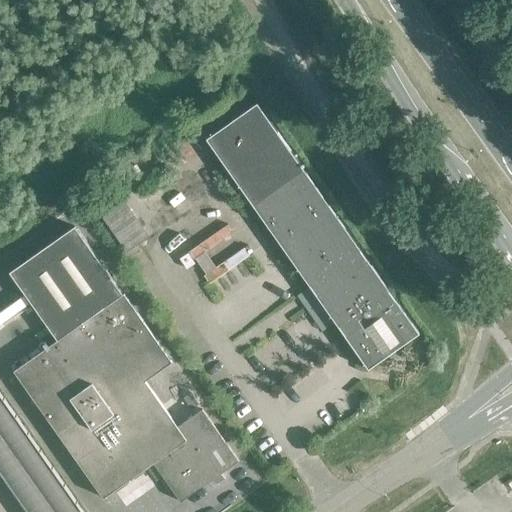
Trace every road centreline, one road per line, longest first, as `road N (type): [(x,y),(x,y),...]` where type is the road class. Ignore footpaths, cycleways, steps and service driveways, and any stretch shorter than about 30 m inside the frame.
road 1 (secondary): [(343,0),(511,251)]
road 2 (secondary): [(511,167),(393,0)]
road 3 (unclassified): [(336,511),(444,435)]
